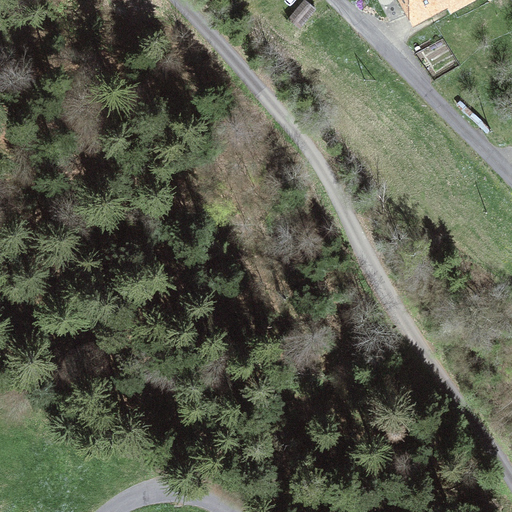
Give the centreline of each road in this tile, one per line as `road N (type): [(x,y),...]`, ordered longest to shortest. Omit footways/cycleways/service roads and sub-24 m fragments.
road 1 (unclassified): [(511,479),(400,317),(322,166),(176,0)]
road 2 (unclassified): [(336,0),(511,176)]
road 3 (unclassified): [(109,511),(165,491),(232,511)]
